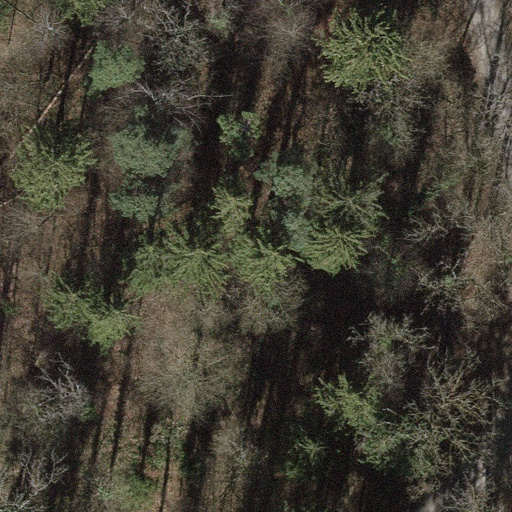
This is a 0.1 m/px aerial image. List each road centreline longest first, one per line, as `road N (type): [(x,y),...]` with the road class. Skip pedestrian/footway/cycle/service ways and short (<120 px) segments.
road 1 (track): [(511,131),(487,0)]
road 2 (track): [(445,511),(511,411)]
